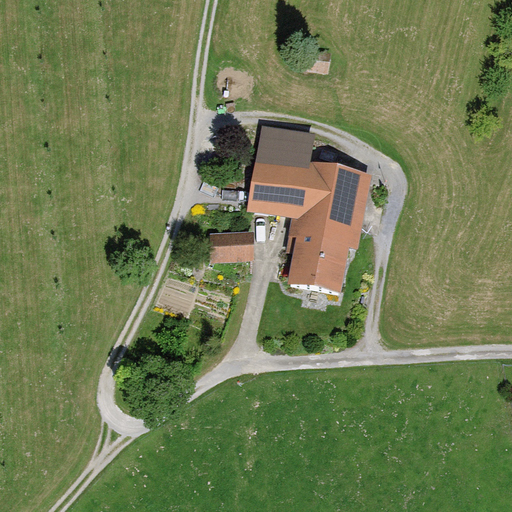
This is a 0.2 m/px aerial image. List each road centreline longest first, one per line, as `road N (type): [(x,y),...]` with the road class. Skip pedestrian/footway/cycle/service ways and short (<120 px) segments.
road 1 (track): [(214,0),(188,175),(166,250),(112,370),(108,400),(119,422),(151,425)]
road 2 (track): [(367,361),(400,187),(395,171),(308,124),(196,117)]
road 3 (unclassified): [(204,384),(239,365),(511,357)]
road 4 (track): [(84,483),(204,384)]
road 5 (track): [(273,232),(239,365)]
road 6 (track): [(54,511),(84,483),(108,439),(108,400)]
